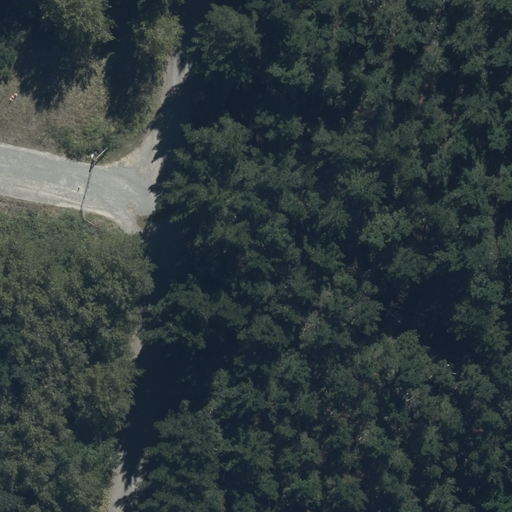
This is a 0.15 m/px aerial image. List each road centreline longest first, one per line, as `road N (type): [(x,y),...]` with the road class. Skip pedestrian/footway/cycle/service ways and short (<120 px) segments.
road 1 (track): [(190,0),(119,511)]
road 2 (track): [(0,165),(164,199)]
